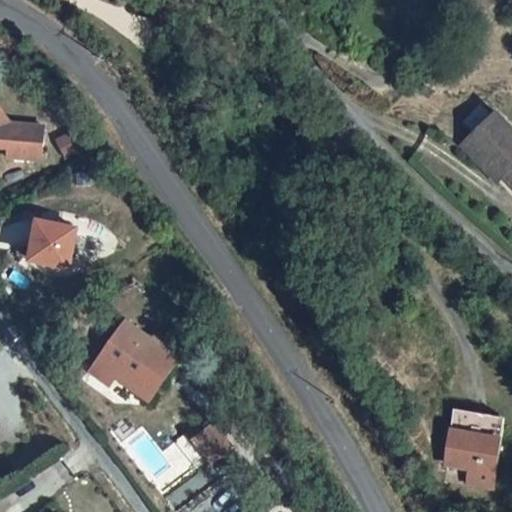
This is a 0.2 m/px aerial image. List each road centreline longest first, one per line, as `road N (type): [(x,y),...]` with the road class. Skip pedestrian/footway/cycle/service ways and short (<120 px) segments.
road 1 (tertiary): [(376,511),(305,382),(130,117),(61,41),(0,1)]
road 2 (residential): [(258,0),(426,195),(511,264)]
road 3 (residential): [(0,319),(145,511)]
